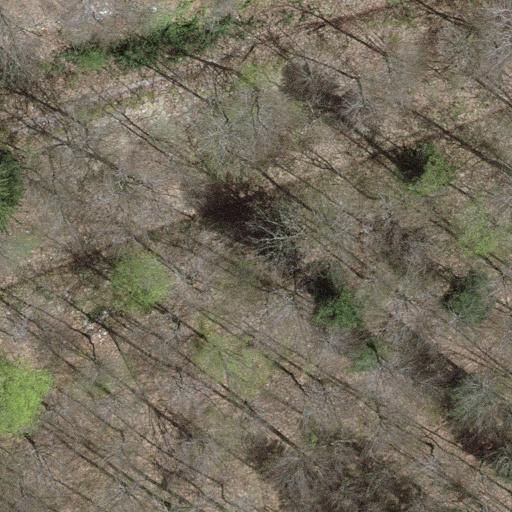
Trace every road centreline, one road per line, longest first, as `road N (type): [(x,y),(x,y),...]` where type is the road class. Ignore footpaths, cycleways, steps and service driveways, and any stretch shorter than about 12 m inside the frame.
road 1 (track): [(0,285),(511,97)]
road 2 (track): [(0,87),(308,30),(407,0)]
